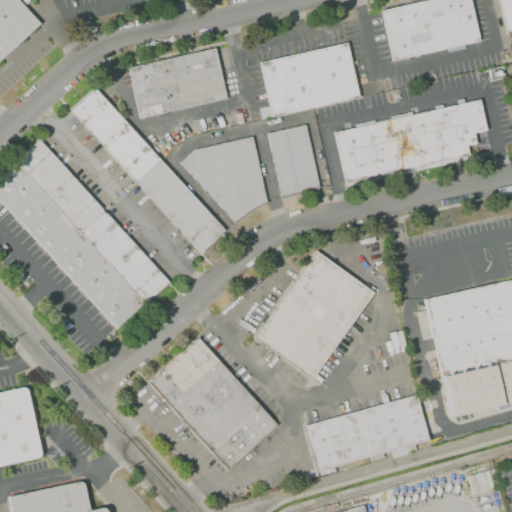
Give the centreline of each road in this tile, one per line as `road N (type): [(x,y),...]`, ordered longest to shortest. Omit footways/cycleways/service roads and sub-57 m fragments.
road 1 (residential): [(511,176),(275,231),(85,399)]
road 2 (residential): [(292,0),(108,43),(0,132)]
road 3 (tertiary): [(0,305),(188,511)]
